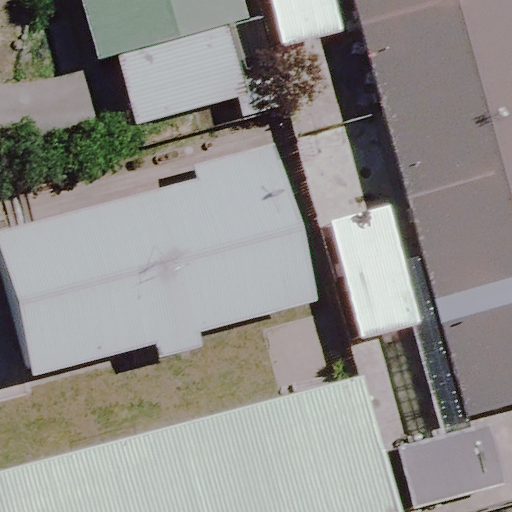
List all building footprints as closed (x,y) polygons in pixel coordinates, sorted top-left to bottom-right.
[(244,106),(213,0),(52,0),(96,149),(244,106)] [(304,0),(243,0),(260,58),(317,41),(304,0)] [(511,0),(324,0),(359,128),(511,86),(511,0)] [(511,86),(359,128),(441,431),(511,410),(511,86)] [(298,313),(254,166),(0,241),(0,334),(18,396),(298,313)] [(355,173),(294,189),(340,357),(401,340),(355,173)] [(371,511),(340,394),(0,484),(0,511),(371,511)]
